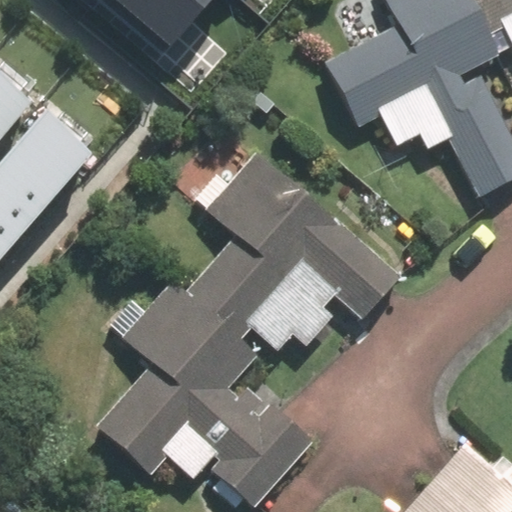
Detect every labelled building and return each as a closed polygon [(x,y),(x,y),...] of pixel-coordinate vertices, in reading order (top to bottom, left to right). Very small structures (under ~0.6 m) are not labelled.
[(95,0),(163,57),(210,0),(95,0)] [(389,155),(437,131),(474,206),(511,186),(511,143),(476,72),(508,56),(511,63),(511,0),(369,0),(387,36),(316,71),(347,134),(372,121),(389,155)] [(0,137),(31,102),(0,75),(0,137)] [(0,255),(87,155),(38,112),(0,156),(0,255)] [(255,511),(312,449),(242,388),(311,311),(348,344),(399,286),(253,158),(201,217),(220,233),(118,348),(145,372),(92,433),(149,483),(173,456),(236,511),(255,511)] [(511,511),(511,495),(462,453),(411,511),(511,511)]
